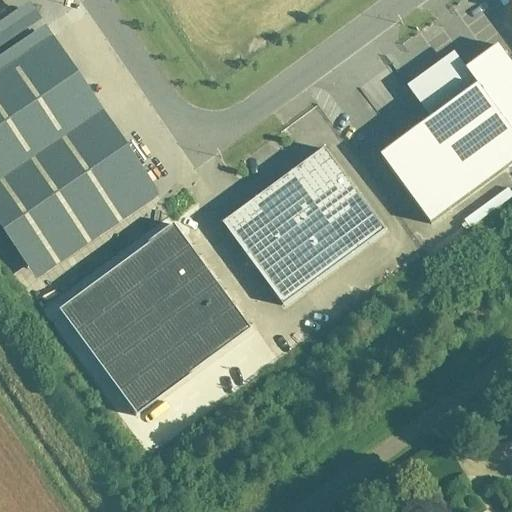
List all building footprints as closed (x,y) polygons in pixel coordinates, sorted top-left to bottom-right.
[(0,182),(101,114),(51,40),(0,74),(0,182)] [(430,227),(511,166),(511,66),(498,48),(481,60),(482,61),(467,72),(478,87),(380,159),(430,227)] [(350,111),(363,131),(370,126),(357,107),(350,111)] [(228,232),(227,233),(283,309),(385,234),(324,152),(256,202),(258,205),(228,232)] [(174,228),(57,314),(134,419),(251,333),(174,228)]
